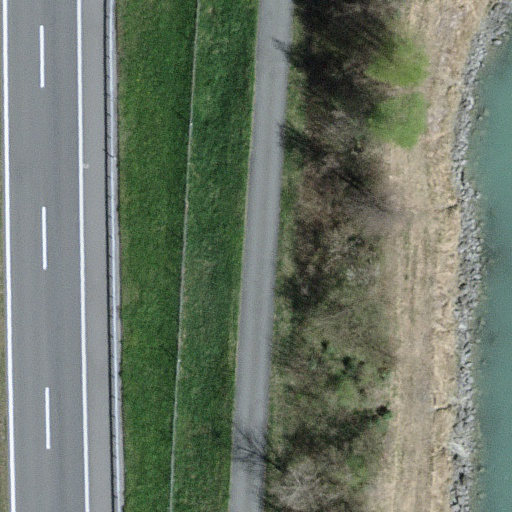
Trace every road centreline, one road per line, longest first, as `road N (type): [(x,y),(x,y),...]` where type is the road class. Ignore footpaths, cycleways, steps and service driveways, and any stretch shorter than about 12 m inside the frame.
road 1 (unclassified): [(278,0),(248,511)]
road 2 (motorway): [(51,511),(43,0)]
